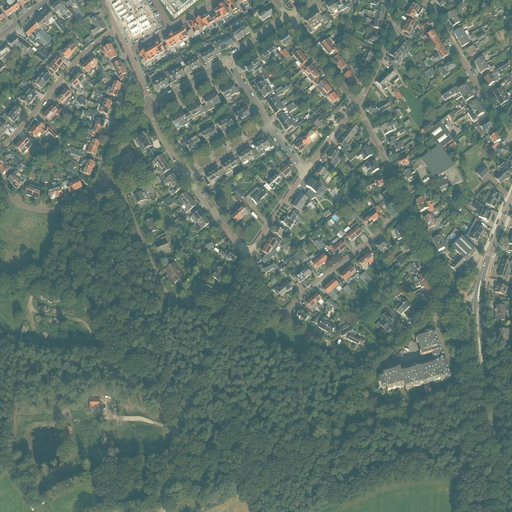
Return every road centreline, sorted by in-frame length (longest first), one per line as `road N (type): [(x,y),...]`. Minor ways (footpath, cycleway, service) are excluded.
road 1 (track): [(176,432),(59,232)]
road 2 (track): [(199,511),(252,479),(365,368)]
road 3 (unclassified): [(162,511),(172,441),(222,317)]
road 4 (residential): [(222,317),(161,292),(121,198),(100,181)]
road 5 (residential): [(0,149),(71,66),(116,28)]
road 6 (residential): [(281,317),(406,208)]
road 7 (track): [(29,304),(15,343),(5,465)]
road 8 (residential): [(509,132),(420,0)]
road 9 (track): [(29,304),(45,344),(85,345),(87,324),(62,316)]
road 10 (tertiary): [(498,511),(485,387)]
